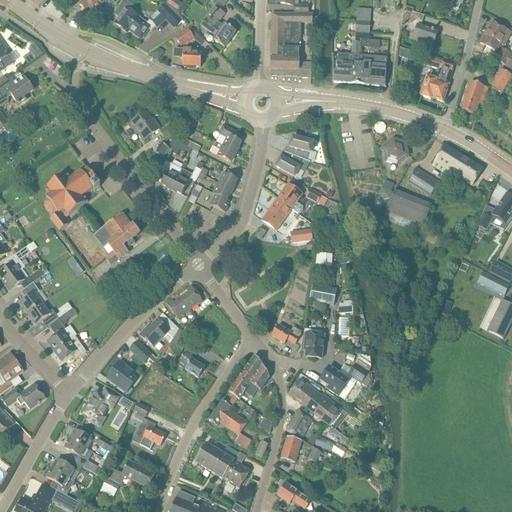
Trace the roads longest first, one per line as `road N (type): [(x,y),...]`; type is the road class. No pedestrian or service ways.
road 1 (tertiary): [(244,100),(93,52),(7,0)]
road 2 (unclassified): [(155,511),(194,420),(252,337)]
road 3 (unclassified): [(197,264),(84,113)]
road 4 (residential): [(256,511),(282,403),(271,363),(252,337)]
road 5 (tertiary): [(68,394),(197,264)]
road 6 (tertiary): [(444,129),(354,103),(276,99)]
road 7 (tertiary): [(197,264),(242,218),(261,119)]
road 8 (tertiary): [(0,510),(68,394)]
road 9 (unclassified): [(444,129),(479,0)]
